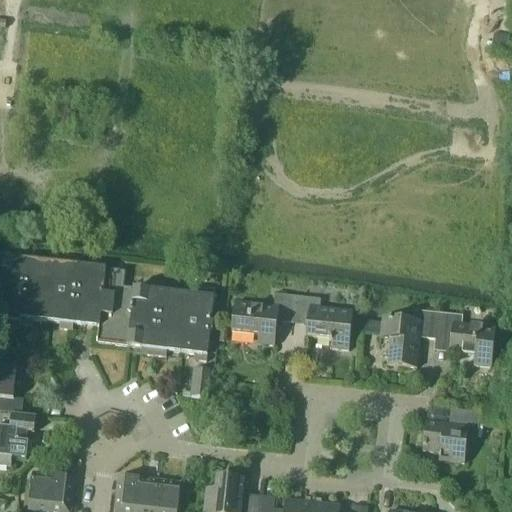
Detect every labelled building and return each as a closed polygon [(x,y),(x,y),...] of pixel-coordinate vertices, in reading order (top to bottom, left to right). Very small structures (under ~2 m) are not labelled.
[(507,49),(509,38),(494,36),(492,46),(507,49)] [(73,327),(98,329),(103,286),(123,289),(125,273),(80,267),(80,261),(67,260),(66,266),(39,263),(40,257),(15,254),(14,260),(0,258),(0,322),(7,323),(6,329),(19,331),(20,327),(32,328),(32,322),(60,325),(59,331),(72,333),(73,327)] [(148,291),(123,289),(103,286),(98,329),(96,345),(141,350),(141,356),(166,359),(166,353),(194,356),(193,362),(206,364),(215,293),(201,291),(201,297),(173,294),(174,288),(149,285),(148,291)] [(277,324),(292,325),(295,299),(275,297),(274,309),(235,304),(232,334),(259,337),(258,347),(274,349),(277,324)] [(321,302),(295,299),(292,325),(307,327),(306,339),(329,341),(329,344),(331,344),(330,351),(348,353),(353,314),(320,310),(321,302)] [(420,340),(435,342),(438,316),(415,313),(414,323),(382,320),(380,340),(390,341),(387,367),(416,371),(420,340)] [(463,318),(438,316),(435,342),(435,345),(450,347),(449,355),(475,358),(473,368),(491,370),(496,331),(462,327),(463,318)] [(0,415),(11,416),(21,417),(23,402),(11,400),(13,388),(20,388),(23,364),(8,362),(7,372),(0,371),(0,415)] [(193,370),(190,388),(189,398),(209,401),(212,373),(193,370)] [(455,427),(426,424),(422,454),(440,456),(439,464),(464,467),(467,441),(477,442),(480,415),(456,412),(455,427)] [(36,419),(21,417),(11,416),(0,415),(0,468),(11,470),(11,461),(26,462),(28,445),(26,444),(27,434),(34,435),(36,419)] [(28,511),(29,511),(49,511),(53,477),(54,473),(46,472),(46,476),(32,475),(28,511)] [(53,477),(49,511),(70,511),(74,480),(53,477)] [(139,477),(139,481),(135,511),(156,511),(159,483),(147,482),(147,478),(139,477)] [(135,511),(139,481),(118,478),(114,511),(135,511)] [(259,511),(261,499),(243,497),(244,481),(216,478),(215,491),(206,490),(203,511),(259,511)] [(159,483),(156,511),(177,511),(180,485),(159,483)] [(313,511),(314,505),(286,501),(284,511),(275,511),(273,511),(275,500),(261,499),(259,511),(313,511)]
